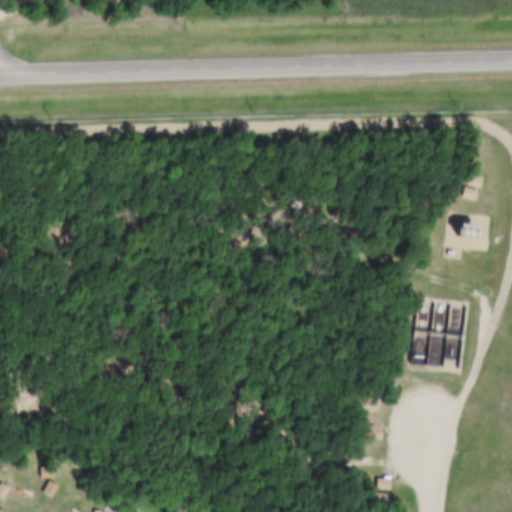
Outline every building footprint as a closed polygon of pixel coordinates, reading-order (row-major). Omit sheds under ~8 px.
[(449,222),(468,224),(466,238),(447,236),(449,222)] [(459,239),(476,238),(475,225),(458,226),(459,239)] [(45,477),(38,487),(49,495),(56,485),(45,477)] [(366,477),(381,478),(380,489),(366,488),(366,477)] [(365,491),(380,492),(379,502),(365,501),(365,491)] [(389,507),(389,496),(374,496),(374,507),(389,507)]
